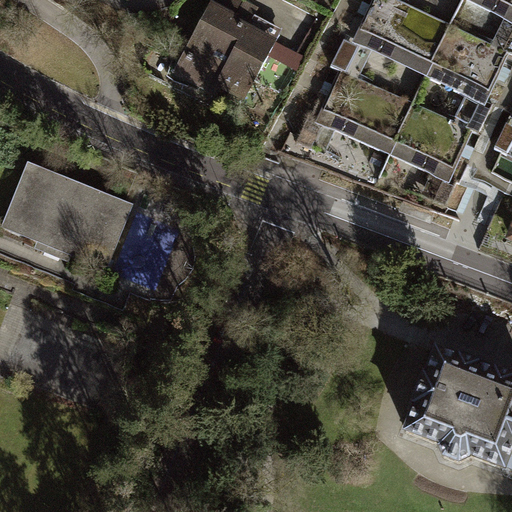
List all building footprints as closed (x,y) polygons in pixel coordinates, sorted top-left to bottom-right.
[(453,31),(386,0),(378,0),(355,51),(427,85),(453,31)] [(511,0),(468,0),(465,7),(511,30),(511,0)] [(259,13),(246,6),(240,17),(253,24),(259,13)] [(214,100),(217,94),(245,109),(264,72),(269,75),(274,64),(298,76),(305,62),(282,50),(288,38),(264,26),(260,33),(214,8),(176,80),(214,100)] [(511,58),(453,31),(427,85),(486,112),(511,58)] [(392,162),(416,108),(344,76),(320,130),(392,162)] [(451,188),(475,134),(416,108),(392,162),(451,188)] [(132,206),(29,165),(4,228),(52,247),(107,269),(132,206)] [(154,220),(127,283),(174,303),(202,240),(154,220)] [(460,361),(437,352),(427,379),(425,378),(415,406),(417,407),(407,433),(441,446),(440,448),(445,458),(460,464),(470,459),(471,457),(504,470),(504,469),(511,472),(511,378),(497,372),(496,375),(477,368),(478,365),(460,359),(460,361)]
